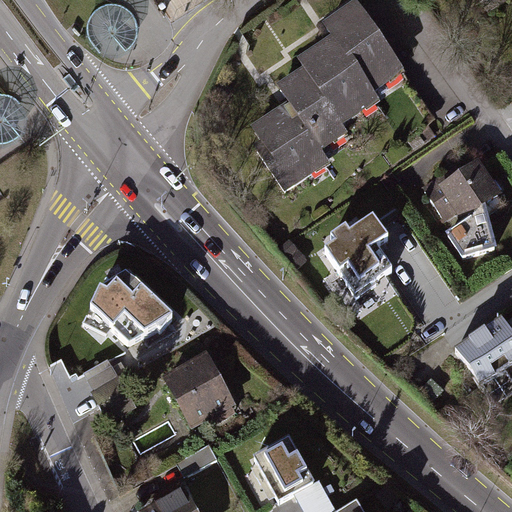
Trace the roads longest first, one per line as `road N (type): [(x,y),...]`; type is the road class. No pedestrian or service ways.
road 1 (secondary): [(117,160),(240,292),(488,511)]
road 2 (residential): [(117,160),(32,297),(1,371)]
road 3 (residential): [(117,160),(206,35),(244,0)]
road 4 (secondary): [(117,160),(86,82),(26,0)]
road 5 (residential): [(405,0),(511,149)]
road 6 (secondary): [(0,27),(117,160)]
road 7 (residential): [(1,371),(30,387),(86,511)]
